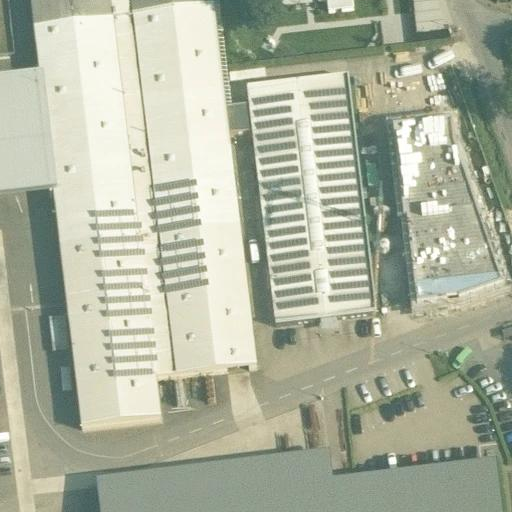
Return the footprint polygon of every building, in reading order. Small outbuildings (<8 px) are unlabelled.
[(29,0),(34,35),(132,23),(129,0),(29,0)] [(129,0),(132,23),(213,14),(211,0),(129,0)] [(224,108),(213,14),(132,23),(34,35),(41,89),(54,199),(81,431),(161,422),(156,382),(255,371),(228,137),(224,108)] [(348,80),(249,91),(250,105),(224,108),(228,137),(254,135),(277,326),(376,315),(348,80)] [(0,93),(0,204),(54,199),(41,89),(0,93)] [(407,224),(416,311),(457,308),(501,292),(453,148),(451,129),(392,135),(403,224),(407,224)] [(104,478),(108,511),(502,511),(497,468),(337,486),(333,452),(104,478)]
